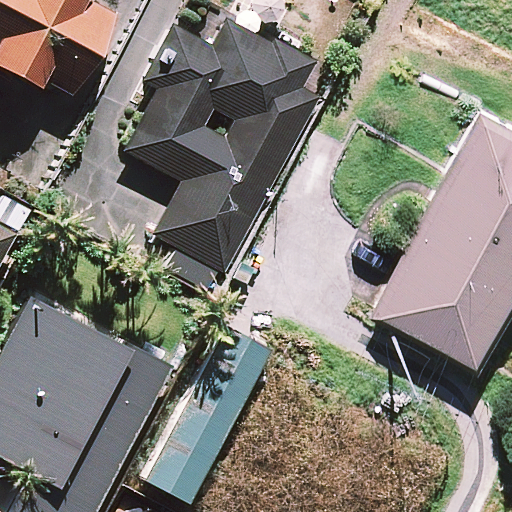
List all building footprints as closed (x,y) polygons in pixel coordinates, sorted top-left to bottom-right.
[(0,0),(0,68),(44,92),(49,82),(73,95),(116,14),(89,0),(0,0)] [(200,33),(180,22),(148,83),(155,87),(122,151),(180,181),(154,232),(180,245),(167,269),(218,295),(320,100),(297,88),(312,60),(213,8),(200,33)] [(479,368),(511,303),(511,124),(480,108),(374,314),(479,368)] [(0,259),(26,211),(0,197),(0,259)] [(92,511),(168,368),(31,297),(0,357),(0,457),(29,472),(8,511),(92,511)]
